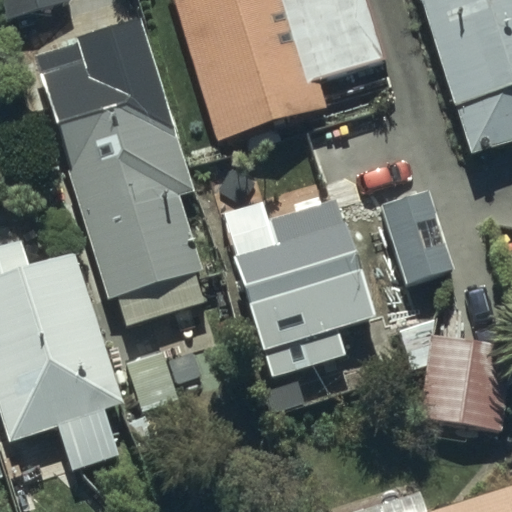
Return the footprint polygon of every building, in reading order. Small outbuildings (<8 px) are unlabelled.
[(69,0),(0,0),(0,22),(1,26),(71,6),(69,0)] [(165,0),(209,146),(323,113),(315,86),(381,66),(361,0),(165,0)] [(511,0),(414,0),(465,162),(511,147),(511,0)] [(77,50),(35,63),(109,306),(123,302),(132,331),(212,307),(180,203),(196,198),(143,20),(75,40),(77,50)] [(422,188),(389,199),(393,212),(382,215),(406,293),(457,277),(432,198),(425,200),(422,188)] [(341,206),(263,230),(271,255),(238,265),(275,385),(354,361),(346,334),(378,324),(341,206)] [(26,248),(0,256),(0,412),(12,449),(57,434),(72,479),(144,456),(79,256),(33,271),(26,248)] [(511,381),(511,355),(425,346),(415,429),(505,439),(511,381)] [(511,511),(511,494),(456,511),(511,511)]
